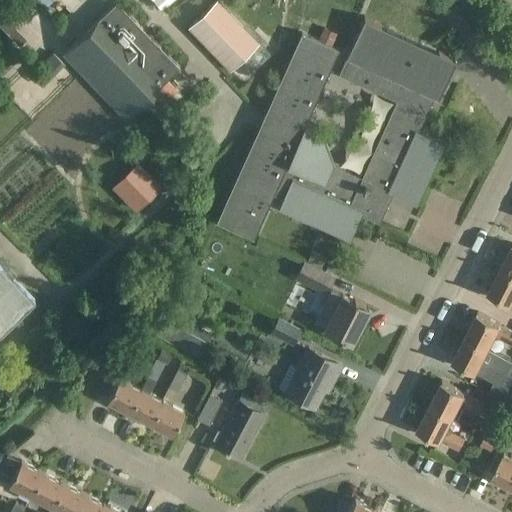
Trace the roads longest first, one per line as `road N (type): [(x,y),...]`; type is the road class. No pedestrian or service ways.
road 1 (residential): [(364,458),(511,164)]
road 2 (residential): [(227,511),(47,420)]
road 3 (residential): [(257,511),(287,479),(364,458)]
